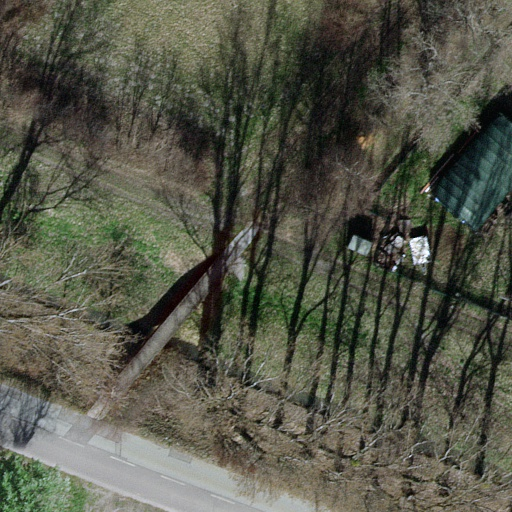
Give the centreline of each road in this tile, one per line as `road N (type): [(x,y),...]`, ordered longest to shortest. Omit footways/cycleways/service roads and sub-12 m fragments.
road 1 (track): [(0,134),(308,264),(511,338)]
road 2 (unclassified): [(259,511),(0,414)]
